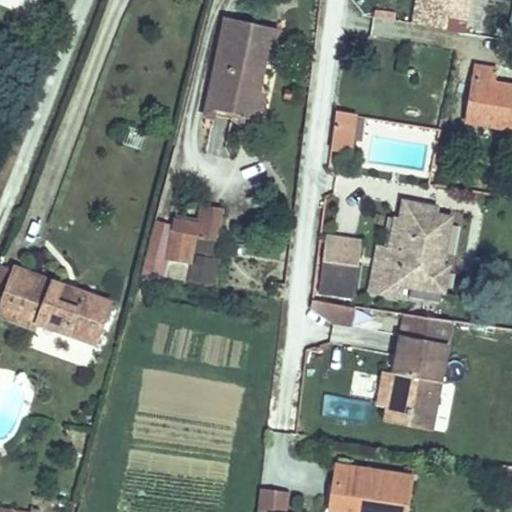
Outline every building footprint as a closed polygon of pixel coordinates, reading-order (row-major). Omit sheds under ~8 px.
[(425,0),(421,20),(436,24),(441,3),(454,6),(455,0),(425,0)] [(441,3),(436,24),(465,31),(472,0),(455,0),(454,6),(441,3)] [(217,104),(250,107),(252,86),(254,78),(262,78),(266,36),(272,36),(274,21),(227,16),(217,104)] [(485,62),(479,116),(511,120),(511,81),(501,80),(505,64),(485,62)] [(264,88),(252,86),(250,107),(262,109),(264,88)] [(339,105),(334,140),(351,143),(357,107),(339,105)] [(464,134),(459,164),(476,166),(479,136),(464,134)] [(402,198),(395,240),(405,241),(409,210),(437,213),(438,202),(402,198)] [(405,241),(395,240),(382,238),(376,282),(402,285),(404,276),(451,282),(455,251),(442,248),(447,214),(437,213),(409,210),(405,241)] [(194,232),(189,257),(208,260),(211,235),(194,232)] [(326,236),(319,273),(357,278),(363,241),(326,236)] [(120,342),(127,323),(116,320),(123,303),(39,271),(22,316),(64,331),(66,323),(120,342)] [(354,297),(316,292),(315,304),(338,318),(352,319),(354,297)] [(116,320),(127,323),(133,306),(123,303),(116,320)] [(394,387),(415,390),(414,400),(437,402),(446,328),(403,322),(398,358),(394,387)] [(381,386),(394,387),(398,358),(385,357),(381,386)] [(415,390),(394,387),(392,407),(436,412),(437,402),(414,400),(415,390)] [(337,457),(331,505),(383,511),(409,511),(415,468),(337,457)] [(271,511),(282,511),(286,511),(289,491),(273,490),(271,511)]
